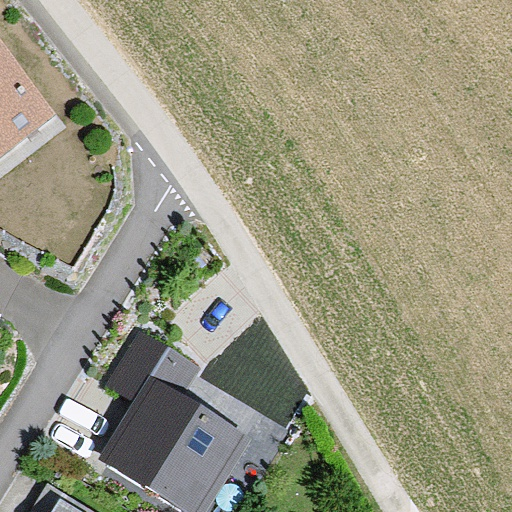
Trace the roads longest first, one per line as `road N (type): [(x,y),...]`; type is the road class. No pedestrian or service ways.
road 1 (track): [(406,511),(187,167)]
road 2 (residential): [(0,469),(187,167)]
road 3 (residential): [(187,167),(46,0)]
